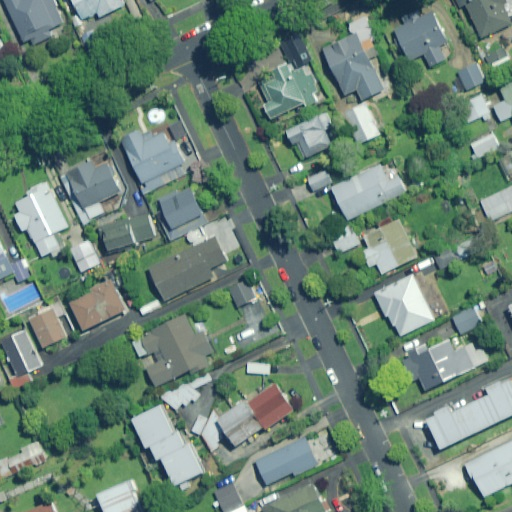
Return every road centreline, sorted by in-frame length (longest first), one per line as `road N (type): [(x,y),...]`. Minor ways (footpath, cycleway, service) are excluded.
road 1 (residential): [(408,511),(186,48)]
road 2 (residential): [(186,48),(0,138)]
